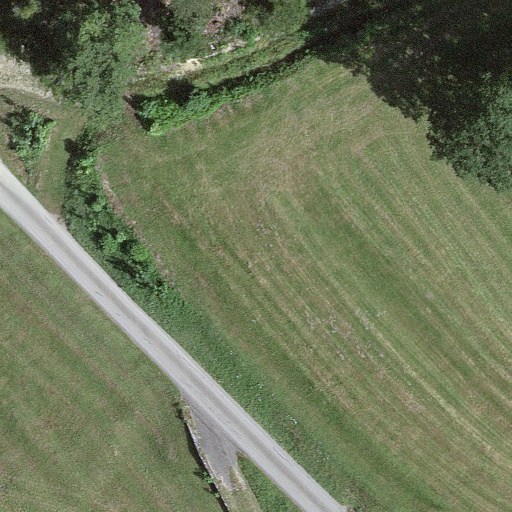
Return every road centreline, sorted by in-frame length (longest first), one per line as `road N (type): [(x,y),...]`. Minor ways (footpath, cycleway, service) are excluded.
road 1 (unclassified): [(333,511),(0,179)]
road 2 (track): [(214,395),(220,451),(248,511)]
